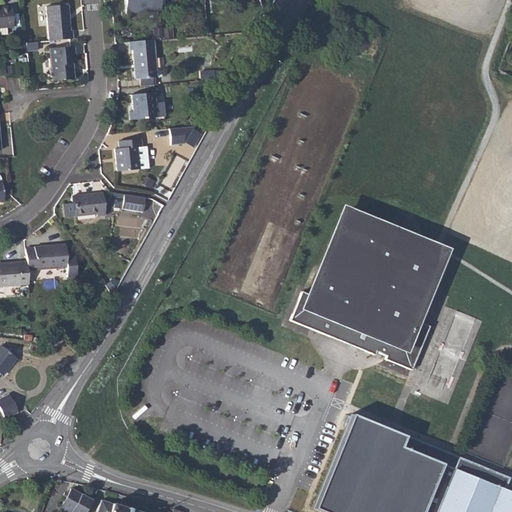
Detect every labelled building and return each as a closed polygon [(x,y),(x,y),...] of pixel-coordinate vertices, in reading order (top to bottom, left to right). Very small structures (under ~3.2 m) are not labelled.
[(160,0),(125,0),(126,12),(161,9),(160,0)] [(45,6),(48,43),(71,41),(70,32),(68,32),(66,4),(45,6)] [(11,8),(0,8),(0,35),(7,35),(7,28),(12,28),(11,8)] [(161,28),(154,28),(155,38),(162,38),(161,28)] [(171,28),(162,28),(163,39),(172,38),(171,28)] [(153,40),(129,42),(130,50),(133,50),(133,63),(137,63),(138,78),(141,78),(152,77),(155,77),(153,40)] [(72,48),(49,50),(52,82),(72,81),(69,56),(73,56),(72,48)] [(130,118),(138,118),(138,114),(142,114),(143,117),(156,116),(153,91),(132,93),(133,110),(130,110),(130,118)] [(163,101),(154,101),(156,116),(164,116),(163,101)] [(184,143),(194,125),(170,127),(171,144),(184,143)] [(119,147),(115,148),(117,172),(150,169),(148,145),(142,146),(142,138),(119,140),(119,147)] [(105,215),(103,194),(72,197),(72,204),(65,204),(67,218),(105,215)] [(146,199),(125,196),(124,200),(123,210),(143,214),(146,199)] [(412,243),(399,237),(344,215),(310,298),(301,294),(289,323),(374,358),(375,355),(386,359),(385,362),(411,373),(429,329),(413,322),(440,254),(412,243)] [(66,245),(26,249),(27,262),(28,271),(67,267),(66,245)] [(28,271),(27,262),(8,263),(8,265),(0,266),(0,286),(29,284),(28,271)] [(0,375),(1,374),(4,376),(18,359),(2,347),(0,348),(0,375)] [(8,395),(0,398),(0,411),(3,419),(15,414),(8,395)] [(341,511),(376,511),(408,442),(335,405),(299,492),(341,511)] [(499,486),(502,478),(459,460),(437,511),(511,511),(511,495),(504,492),(505,488),(499,486)] [(83,511),(91,499),(71,488),(68,493),(66,497),(61,507),(70,511),(83,511)] [(137,511),(100,500),(96,511),(137,511)]
